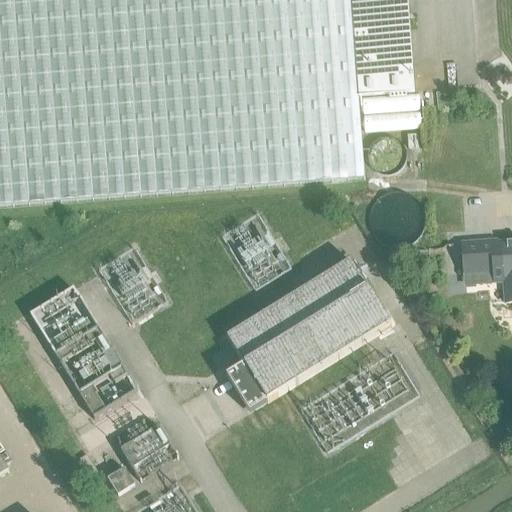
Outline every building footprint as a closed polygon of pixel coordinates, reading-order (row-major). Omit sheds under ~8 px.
[(0,0),(0,208),(364,181),(361,136),(350,0),(0,0)] [(406,0),(350,0),(361,136),(416,132),(406,0)] [(420,137),(409,137),(410,149),(420,149),(420,137)] [(408,164),(408,162),(407,155),(405,151),(402,148),(399,145),(395,143),(388,141),(380,143),(373,147),(368,154),(367,158),(366,162),(367,166),(368,171),(372,177),(374,179),(378,182),(385,183),(393,183),(396,182),(400,179),(404,176),(406,172),(408,168),(408,164)] [(422,229),(422,228),(422,224),(420,219),(417,213),(414,209),(408,204),(403,202),(398,201),(393,201),(388,202),(383,204),(379,207),(374,210),(372,214),(370,219),(368,224),(368,229),(368,234),(370,239),(372,242),(375,247),(379,251),(384,253),(390,255),(394,255),(399,255),(404,254),(408,252),(413,249),(419,241),(421,236),(422,229)] [(511,244),(463,248),(466,289),(504,286),(506,305),(511,304),(511,244)] [(350,264),(225,341),(242,370),(227,379),(249,416),(265,406),(390,329),(350,264)] [(83,387),(89,413),(121,405),(115,383),(125,381),(121,364),(110,367),(113,379),(83,387)] [(179,461),(172,451),(159,429),(121,453),(141,485),(179,461)] [(0,479),(7,475),(3,469),(10,464),(0,448),(0,479)] [(135,488),(124,472),(108,482),(118,499),(135,488)]
